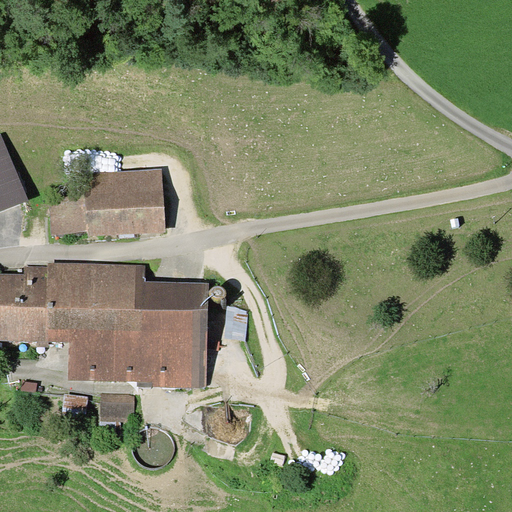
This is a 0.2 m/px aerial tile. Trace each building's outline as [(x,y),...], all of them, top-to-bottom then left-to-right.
[(0,211),(29,200),(1,133),(0,133),(0,211)] [(89,236),(165,232),(162,169),(84,174),(85,189),(88,231),(89,236)] [(88,231),(85,189),(49,193),(53,234),(88,231)] [(138,386),(206,388),(208,283),(146,281),(146,266),(48,263),(49,266),(25,266),(25,274),(0,273),(0,340),(49,342),(70,342),(69,380),(137,381),(138,386)] [(38,383),(23,382),(22,391),(37,393),(38,383)] [(135,393),(101,394),(101,422),(136,421),(135,393)] [(89,396),(65,395),(64,418),(88,420),(89,396)]
